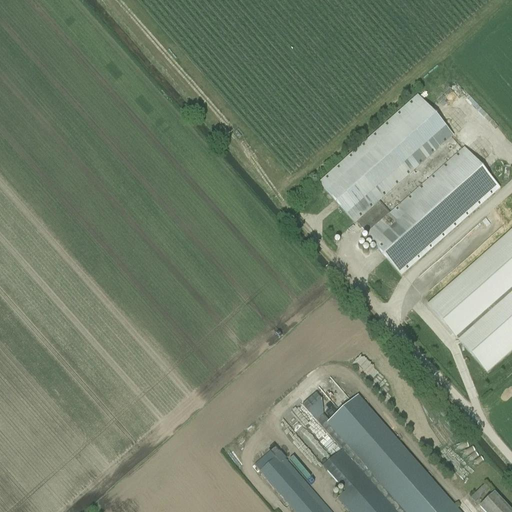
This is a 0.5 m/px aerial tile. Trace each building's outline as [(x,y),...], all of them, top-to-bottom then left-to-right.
[(417,97),(315,183),(352,226),(357,223),(366,234),(390,214),(379,201),(453,139),(417,97)] [(511,229),(427,302),(428,310),(457,344),(457,343),(484,375),(511,351),(511,229)] [(373,380),(379,372),(362,357),(355,365),(373,380)] [(315,422),(342,451),(323,468),(345,493),(338,499),(348,511),(458,511),(358,396),(328,422),(323,416),(315,422)] [(252,399),(247,402),(254,417),(259,414),(252,399)] [(276,459),(260,472),(294,511),(328,511),(330,511),(314,494),(310,498),(276,459)] [(475,504),(489,490),(485,485),(471,499),(475,504)] [(482,511),(511,511),(494,494),(479,508),(482,511)]
